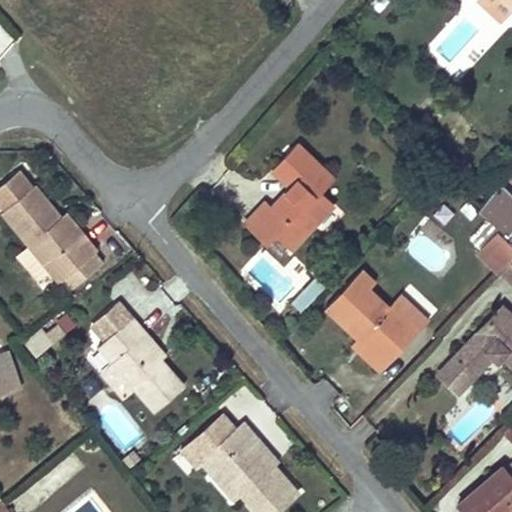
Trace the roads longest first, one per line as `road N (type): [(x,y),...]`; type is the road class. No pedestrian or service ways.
road 1 (residential): [(404,511),(129,198)]
road 2 (residential): [(337,0),(179,170),(129,198)]
road 3 (residential): [(129,198),(51,120),(20,110),(0,118)]
